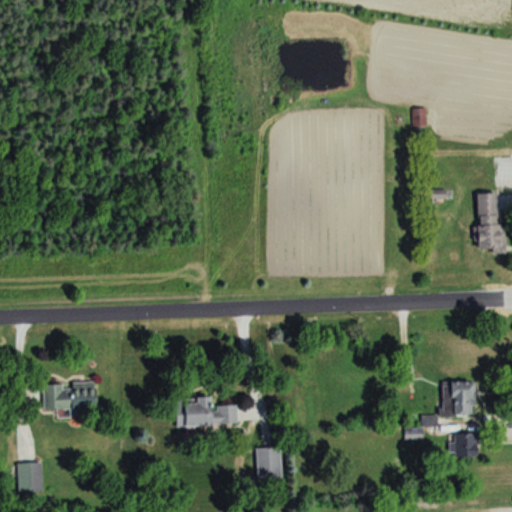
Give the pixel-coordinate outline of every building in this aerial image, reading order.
[(363,137),(342,138),(344,183),(365,181),(363,137)] [(472,193),(472,252),(499,252),(499,193),(472,193)] [(439,417),(472,417),(472,382),(439,382),(439,417)] [(93,383),(42,383),(42,411),(93,411),(93,383)] [(235,423),(234,404),(209,406),(208,398),(173,400),(175,428),(235,423)] [(473,459),(473,434),(453,434),(453,459),(473,459)] [(253,486),(279,486),(279,447),(253,447),(253,486)] [(15,463),(15,494),(39,494),(39,463),(15,463)]
